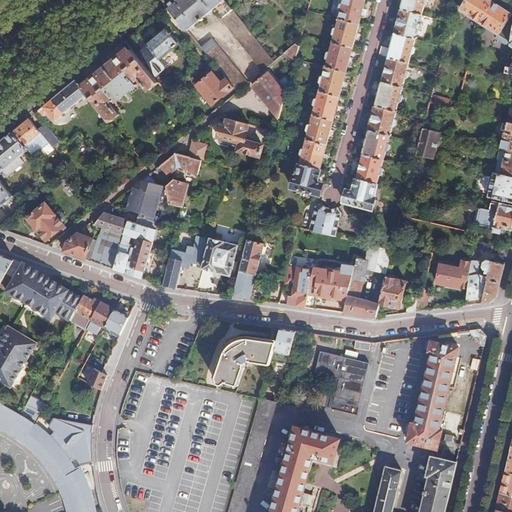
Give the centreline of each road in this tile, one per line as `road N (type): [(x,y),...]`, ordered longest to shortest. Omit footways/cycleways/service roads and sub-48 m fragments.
road 1 (residential): [(151,298),(377,327),(511,313)]
road 2 (residential): [(112,511),(102,466),(106,409),(151,298)]
road 3 (unclassified): [(155,0),(0,127)]
road 4 (unclassified): [(472,511),(511,351)]
road 5 (residential): [(0,242),(151,298)]
road 6 (unknown): [(246,511),(266,450),(285,421),(344,412)]
